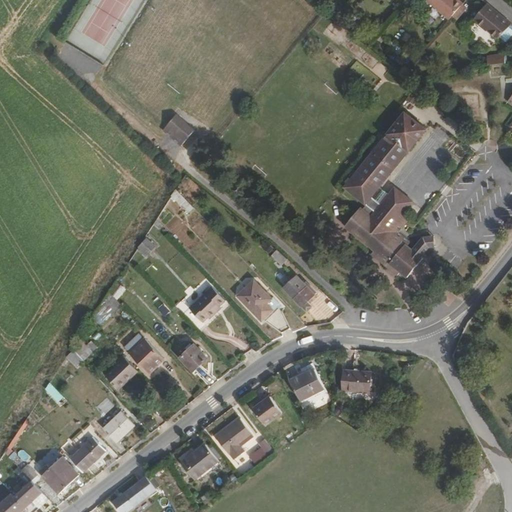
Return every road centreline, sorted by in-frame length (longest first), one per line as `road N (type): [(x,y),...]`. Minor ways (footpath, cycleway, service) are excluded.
road 1 (tertiary): [(431,336),(395,342),(335,335),(283,349),(71,511)]
road 2 (unclassified): [(431,336),(511,480)]
